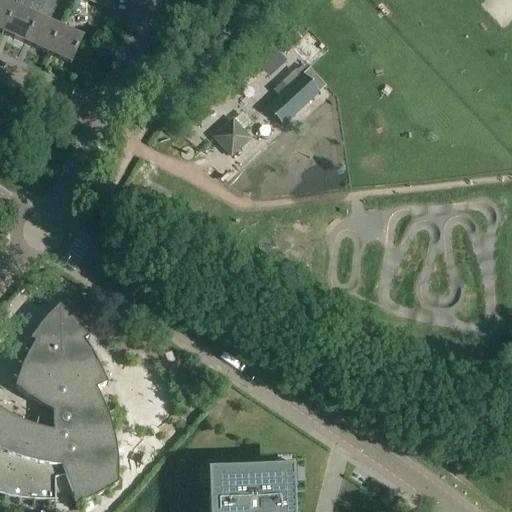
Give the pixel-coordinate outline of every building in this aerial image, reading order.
[(72,0),(68,9),(75,13),(81,0),(72,0)] [(87,0),(87,2),(109,13),(115,0),(87,0)] [(0,33),(2,35),(14,9),(0,2),(0,33)] [(2,35),(24,45),(36,19),(14,9),(2,35)] [(24,45),(47,55),(58,29),(36,19),(24,45)] [(296,26),(287,35),(297,46),(307,38),(304,35),(296,26)] [(58,29),(47,55),(70,65),(81,39),(58,29)] [(283,33),(274,41),(287,55),(296,47),(283,33)] [(273,49),(255,66),(262,74),(280,57),(273,49)] [(302,77),(319,95),(325,88),(309,71),(302,77)] [(282,128),(319,95),(302,77),(266,110),(282,128)] [(214,140),(231,158),(249,141),(233,123),(214,140)] [(54,481),(55,482),(64,478),(76,508),(81,507),(94,501),(107,494),(117,487),(118,474),(117,460),(115,446),(112,432),(108,418),(102,405),(96,392),(107,386),(98,368),(91,355),(84,344),(88,341),(88,340),(79,329),(69,318),(59,309),(49,319),(39,330),(30,342),(35,345),(28,356),(22,369),(17,383),(14,390),(18,393),(29,401),(41,409),(43,410),(41,431),(46,433),(53,434),(54,481)] [(55,504),(55,482),(54,481),(53,434),(46,433),(41,431),(35,430),(24,426),(14,421),(4,416),(0,412),(0,497),(5,499),(19,502),(33,504),(48,504),(55,504)] [(292,511),(291,473),(207,476),(208,511),(292,511)]
